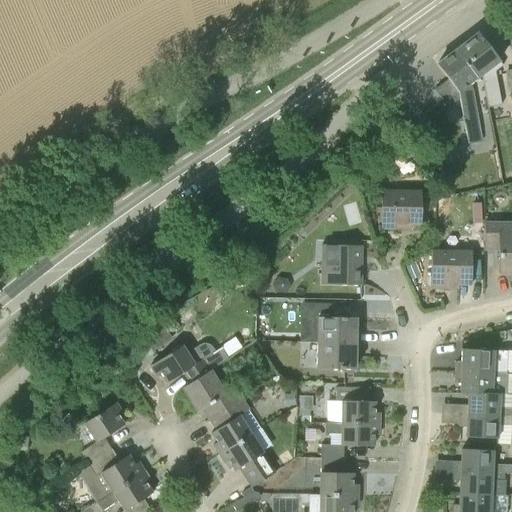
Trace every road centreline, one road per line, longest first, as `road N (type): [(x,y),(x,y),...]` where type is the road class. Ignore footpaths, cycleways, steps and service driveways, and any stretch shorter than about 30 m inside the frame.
road 1 (unclassified): [(0,393),(393,69),(489,0)]
road 2 (tertiary): [(0,335),(454,0)]
road 3 (tertiary): [(424,0),(107,215),(0,299)]
road 4 (unclassified): [(381,0),(171,118),(0,241)]
road 5 (residential): [(401,511),(418,447),(413,333)]
